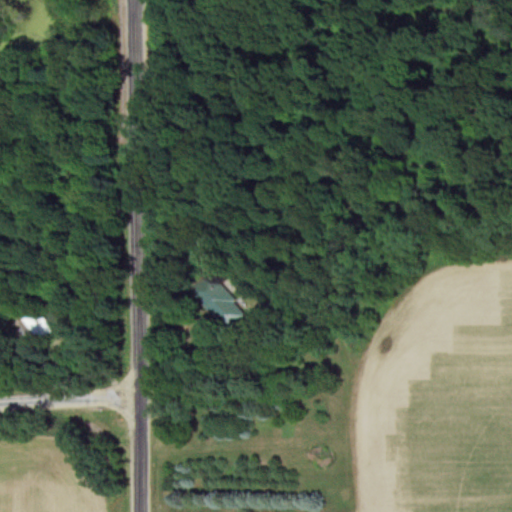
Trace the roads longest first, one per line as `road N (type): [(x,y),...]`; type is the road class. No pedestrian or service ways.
road 1 (tertiary): [(142,511),(136,0)]
road 2 (residential): [(142,400),(0,406)]
